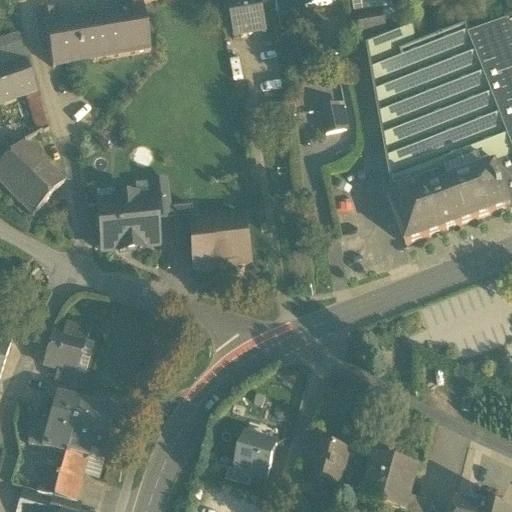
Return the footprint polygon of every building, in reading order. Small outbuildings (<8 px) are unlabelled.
[(229,6),(235,37),(249,35),(249,37),(266,33),(266,31),(260,1),(259,1),(258,0),(234,0),(236,4),(229,6)] [(290,0),(292,13),(304,11),(302,0),(290,0)] [(302,0),(304,11),(304,12),(343,5),(342,0),(342,1),(341,0),(302,0)] [(46,44),(60,42),(65,69),(149,54),(142,10),(132,11),(54,25),(43,27),(43,29),(46,44)] [(41,29),(43,29),(43,27),(54,25),(52,11),(38,14),(41,29)] [(356,19),(360,39),(385,35),(381,15),(356,19)] [(511,159),(511,37),(508,27),(507,23),(499,24),(469,36),(466,30),(457,32),(429,44),(426,39),(415,41),(412,28),(366,46),(367,52),(392,196),(395,204),(494,166),(511,159)] [(0,67),(23,60),(16,38),(0,43),(0,67)] [(65,69),(60,42),(46,44),(51,71),(65,69)] [(0,108),(26,100),(35,97),(23,60),(0,67),(0,108)] [(38,137),(47,133),(35,97),(26,100),(38,137)] [(321,113),(326,138),(347,134),(341,109),(321,113)] [(0,187),(31,219),(63,185),(23,144),(19,147),(16,144),(10,149),(14,153),(2,164),(0,162),(0,187)] [(511,159),(494,166),(511,210),(510,210),(511,213),(511,212),(511,159)] [(404,249),(510,210),(511,210),(494,166),(395,204),(389,206),(404,249)] [(151,202),(153,221),(169,220),(165,184),(148,186),(150,202),(151,202)] [(134,187),(135,199),(135,203),(150,202),(148,186),(134,187)] [(96,195),(97,207),(113,206),(113,202),(112,193),(96,195)] [(101,254),(103,255),(118,254),(118,255),(120,255),(120,252),(138,250),(139,253),(140,252),(140,251),(154,250),(156,248),(153,221),(151,202),(150,202),(135,203),(135,199),(113,202),(113,206),(97,207),(96,208),(97,217),(98,220),(94,225),(95,231),(99,235),(101,254)] [(172,212),(176,248),(193,246),(191,228),(192,228),(190,210),(172,212)] [(192,272),(197,276),(210,275),(214,271),(250,267),(245,222),(192,228),(191,228),(193,246),(194,254),(190,259),(192,272)] [(57,372),(74,377),(74,376),(84,343),(86,334),(66,328),(63,341),(52,338),(43,368),(57,372)] [(0,378),(12,340),(0,336),(0,378)] [(94,345),(84,343),(74,376),(79,378),(84,379),(94,345)] [(74,390),(79,378),(74,376),(74,377),(57,372),(53,383),(74,390)] [(74,390),(83,392),(86,380),(84,379),(79,378),(74,390)] [(56,398),(47,427),(41,450),(64,456),(79,403),(56,398)] [(79,403),(64,456),(87,462),(90,450),(103,454),(113,412),(79,403)] [(27,446),(41,450),(47,427),(34,423),(27,446)] [(266,481),(276,447),(245,438),(235,472),(251,477),(266,481)] [(328,485),(342,488),(351,454),(315,444),(305,480),(318,483),(328,486),(328,485)] [(81,482),(87,462),(64,456),(58,477),(81,482)] [(383,509),(393,511),(406,511),(409,501),(410,498),(417,472),(374,460),(363,504),(365,504),(367,499),(385,503),(383,509)] [(248,489),(251,477),(235,472),(228,470),(225,482),(248,489)] [(38,495),(52,499),(58,477),(43,473),(38,495)] [(58,477),(53,499),(75,505),(81,482),(58,477)] [(314,495),(324,498),(328,486),(318,483),(314,495)] [(324,498),(349,505),(353,491),(342,488),(328,485),(328,486),(324,498)] [(48,511),(52,499),(38,495),(25,491),(18,511),(48,511)] [(431,511),(433,504),(410,498),(409,501),(414,502),(410,511),(431,511)] [(77,511),(79,506),(75,505),(53,499),(52,499),(48,511),(77,511)] [(367,499),(365,504),(383,509),(385,503),(367,499)] [(470,511),(472,506),(455,501),(453,511),(470,511)]
